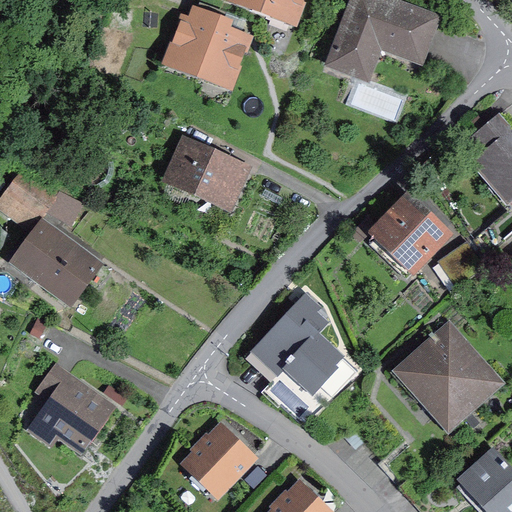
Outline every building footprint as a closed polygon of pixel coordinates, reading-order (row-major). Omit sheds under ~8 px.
[(294,32),(306,0),(211,0),(294,32)] [(422,71),(442,19),(392,0),(348,0),(323,70),(367,86),(379,54),(422,71)] [(230,96),(252,37),(230,29),(232,24),(189,8),(186,17),(179,15),(159,70),(230,96)] [(511,202),(511,129),(499,114),(468,141),(482,156),(471,166),(507,207),(511,202)] [(230,218),(252,168),(181,137),(159,187),(230,218)] [(0,198),(0,212),(30,235),(41,221),(44,216),(61,193),(19,174),(0,198)] [(80,202),(61,193),(44,216),(68,228),(80,202)] [(405,195),(377,225),(368,217),(349,236),(358,244),(364,238),(410,283),(451,239),(405,195)] [(68,314),(103,267),(41,221),(30,235),(5,268),(68,314)] [(485,268),(467,242),(437,262),(455,288),(485,268)] [(275,381),(282,374),(310,400),(337,371),(335,368),(343,359),(318,336),(329,325),(317,313),(321,309),(305,294),(247,355),(275,381)] [(41,344),(51,326),(37,318),(27,336),(41,344)] [(506,384),(449,320),(389,374),(446,437),(506,384)] [(80,459),(115,408),(53,365),(21,411),(33,419),(23,432),(49,450),(55,442),(80,459)] [(258,459),(220,424),(208,436),(204,433),(190,448),(193,451),(179,467),(217,502),(258,459)] [(511,511),(511,470),(491,448),(454,482),(458,486),(454,489),(476,511),(511,511)] [(330,511),(298,481),(287,493),(284,491),(270,505),(273,508),(268,511),(330,511)]
